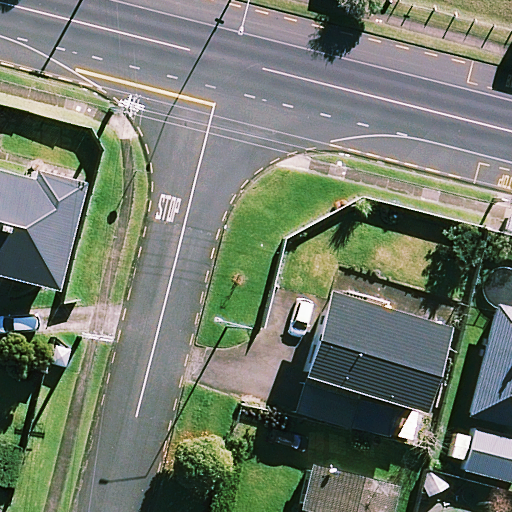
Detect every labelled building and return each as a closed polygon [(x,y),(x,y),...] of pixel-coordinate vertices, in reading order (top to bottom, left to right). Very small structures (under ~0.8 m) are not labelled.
[(50,191),(0,178),(0,282),(52,296),(79,187),(52,181),(50,191)] [(440,335),(324,299),(298,383),(414,419),(440,335)] [(511,314),(493,310),(467,422),(511,432),(511,314)] [(511,441),(472,431),(461,474),(511,486),(511,441)] [(387,511),(392,492),(309,471),(299,511),(304,511),(387,511)]
